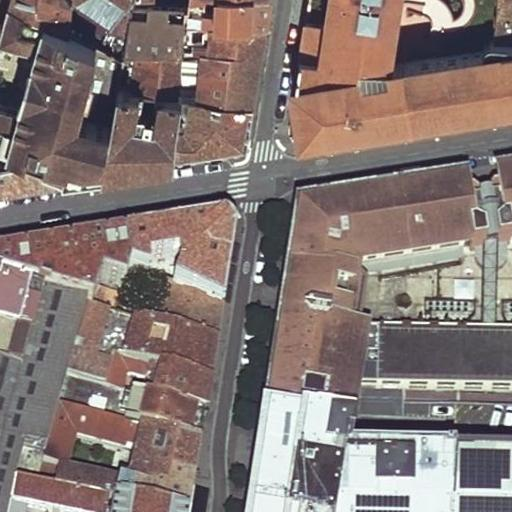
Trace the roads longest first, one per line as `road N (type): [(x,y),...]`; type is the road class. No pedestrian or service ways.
road 1 (residential): [(261,178),(220,431),(217,511)]
road 2 (tertiary): [(261,178),(0,219)]
road 3 (tertiary): [(511,138),(261,178)]
road 4 (residential): [(287,0),(261,178)]
